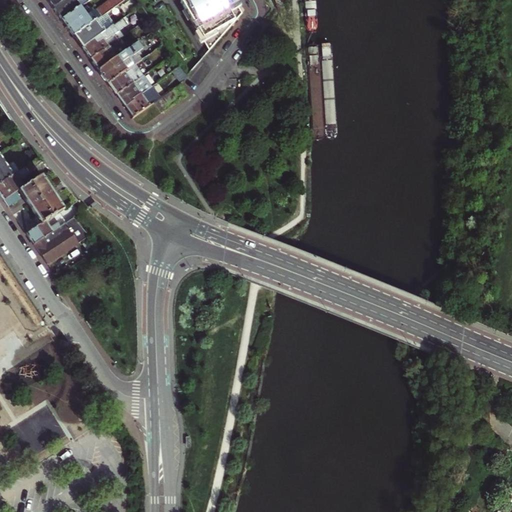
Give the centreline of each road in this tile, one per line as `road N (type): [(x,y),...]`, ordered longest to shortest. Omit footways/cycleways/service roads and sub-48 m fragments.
road 1 (residential): [(26,0),(116,123),(141,136),(199,97),(258,23),(257,0)]
road 2 (primary): [(171,234),(511,371)]
road 3 (primary): [(511,354),(182,217)]
road 4 (primary): [(0,68),(53,147),(98,189),(171,234)]
road 5 (primary): [(182,217),(99,164),(0,61)]
road 6 (residential): [(149,398),(118,389),(0,226)]
road 7 (residential): [(171,234),(156,258),(149,398)]
road 8 (residential): [(163,398),(158,326),(171,234)]
